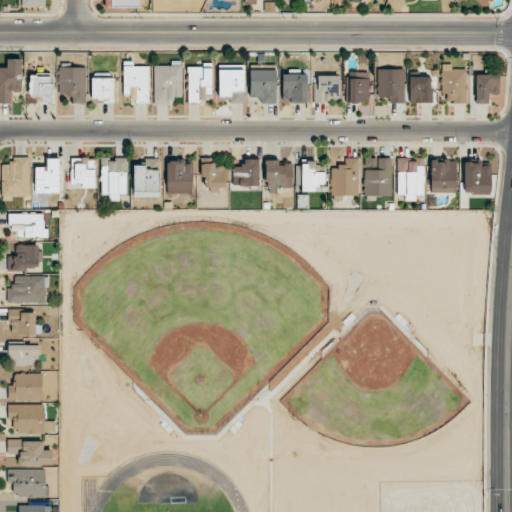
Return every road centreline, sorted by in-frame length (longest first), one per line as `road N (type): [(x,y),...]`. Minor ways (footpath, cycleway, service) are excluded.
road 1 (residential): [(511,132),(0,128)]
road 2 (tertiary): [(0,33),(511,37)]
road 3 (tertiary): [(502,511),(511,243)]
